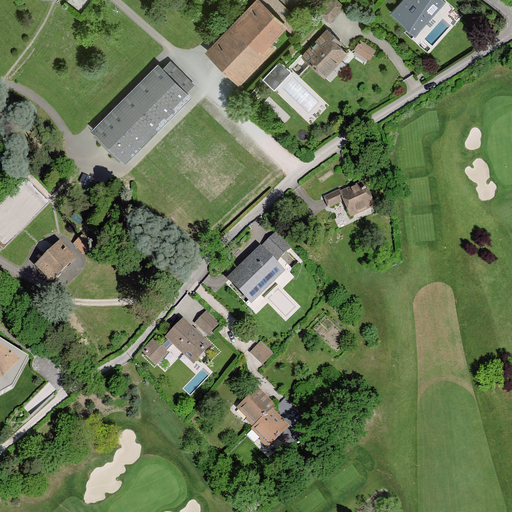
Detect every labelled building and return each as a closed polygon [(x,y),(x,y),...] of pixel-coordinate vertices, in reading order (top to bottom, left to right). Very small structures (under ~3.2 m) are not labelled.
[(330,22),(344,7),(337,0),(330,0),(319,12),(330,22)] [(424,24),(442,4),(441,3),(437,0),(408,0),(396,14),(412,29),(420,20),(424,24)] [(285,26),(272,14),(261,4),(238,29),(261,51),(285,26)] [(272,14),(285,26),(294,35),(303,25),(282,5),(272,14)] [(236,78),(261,51),(238,29),(213,55),(236,78)] [(341,42),(328,30),(304,56),(324,76),(346,53),(338,45),(341,42)] [(375,53),(361,43),(355,52),(369,62),(375,53)] [(282,59),(265,76),(276,87),(293,70),(282,59)] [(125,159),(189,95),(160,66),(96,130),(125,159)] [(51,201),(26,177),(0,202),(0,246),(3,250),(51,201)] [(364,182),(325,199),(329,208),(344,202),(350,217),(374,207),(364,182)] [(277,234),(265,246),(279,260),(290,248),(277,234)] [(83,235),(76,242),(85,252),(93,244),(83,235)] [(59,242),(33,265),(49,283),(75,260),(59,242)] [(284,272),(262,250),(231,280),(252,303),(284,272)] [(206,312),(196,322),(208,334),(217,324),(206,312)] [(182,319),(165,336),(192,362),(208,345),(182,319)] [(28,357),(0,339),(0,393),(12,387),(28,357)] [(153,339),(141,350),(154,363),(166,353),(153,339)] [(259,344),(251,352),(262,363),(270,355),(259,344)] [(257,388),(236,408),(254,426),(248,431),(266,449),(288,428),(272,411),(276,407),(257,388)] [(282,403),(297,416),(302,411),(287,397),(282,403)]
